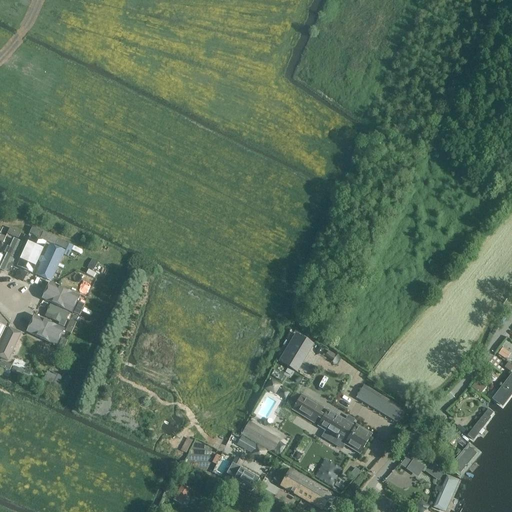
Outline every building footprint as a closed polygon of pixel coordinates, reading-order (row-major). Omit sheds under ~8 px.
[(32,227),(30,233),(40,238),(43,232),(32,227)] [(10,228),(7,234),(18,239),(21,233),(10,228)] [(29,235),(15,264),(31,271),(45,243),(29,235)] [(0,261),(0,267),(7,271),(20,243),(10,239),(0,261)] [(58,239),(55,245),(66,250),(69,244),(58,239)] [(51,280),(65,251),(48,244),(35,273),(51,280)] [(93,258),(89,267),(95,271),(100,261),(93,258)] [(51,281),(43,298),(72,312),(80,295),(51,281)] [(79,302),(74,313),(79,315),(85,305),(79,302)] [(71,314),(49,304),(44,313),(53,317),(51,321),(58,325),(60,321),(66,324),(71,314)] [(35,317),(26,335),(55,348),(63,330),(35,317)] [(71,320),(65,331),(71,334),(76,323),(71,320)] [(0,344),(0,356),(10,361),(22,333),(8,327),(0,344)] [(296,334),(279,362),(296,372),(313,345),(296,334)] [(62,338),(57,349),(63,352),(68,341),(62,338)] [(501,350),(498,354),(504,359),(508,355),(501,350)] [(1,361),(0,363),(0,366),(10,371),(12,366),(1,361)] [(13,366),(11,372),(20,376),(22,371),(13,366)] [(511,393),(511,373),(492,399),(502,407),(511,393)] [(61,378),(53,374),(49,384),(56,388),(61,378)] [(264,390),(276,397),(283,385),(270,378),(264,390)] [(364,384),(356,399),(399,423),(407,409),(364,384)] [(292,410),(314,423),(323,408),(302,395),(292,410)] [(467,435),(468,436),(473,440),(490,418),(489,417),(492,412),(488,409),(467,435)] [(344,445),(360,454),(372,434),(356,425),(355,427),(328,410),(318,426),(345,443),(344,445)] [(279,440),(249,422),(242,434),(272,452),(279,440)] [(458,427),(454,431),(460,436),(464,432),(458,427)] [(452,431),(450,432),(452,437),(448,441),(453,446),(457,442),(463,447),(466,444),(452,431)] [(423,437),(417,445),(420,447),(427,440),(423,437)] [(267,451),(256,445),(250,455),(261,461),(267,451)] [(469,445),(449,468),(460,477),(479,454),(469,445)] [(220,456),(216,454),(212,463),(216,465),(220,456)] [(406,469),(411,462),(406,458),(400,465),(406,469)] [(443,468),(435,462),(431,467),(434,469),(432,473),(436,477),(438,475),(440,477),(443,473),(441,471),(443,468)] [(228,475),(234,478),(240,468),(232,463),(226,473),(228,475)] [(253,490),(260,479),(241,467),(240,468),(234,478),(228,475),(227,478),(225,480),(242,490),(245,485),(248,487),(252,489),(253,490)] [(290,470),(281,486),(322,510),(331,494),(290,470)] [(445,511),(459,482),(448,477),(434,508),(444,511),(445,511)] [(181,503),(190,489),(182,484),(173,499),(181,503)] [(263,490),(260,494),(259,496),(270,503),(272,501),(274,496),(263,490)]
